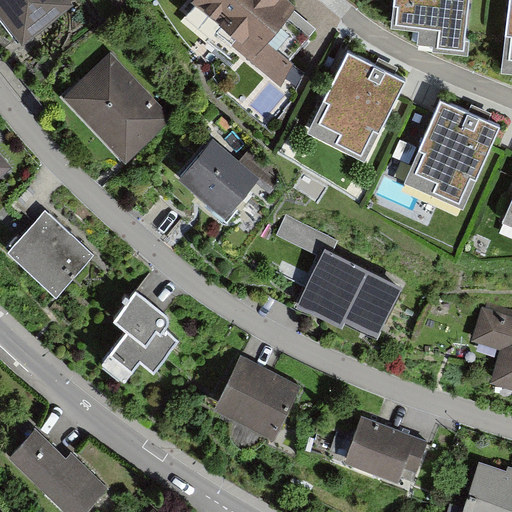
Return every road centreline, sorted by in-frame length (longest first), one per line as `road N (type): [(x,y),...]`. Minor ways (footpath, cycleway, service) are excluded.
road 1 (residential): [(511,428),(367,381),(202,289),(118,216),(0,87)]
road 2 (residential): [(233,511),(108,426),(0,334)]
road 3 (residential): [(511,99),(389,44),(330,0)]
